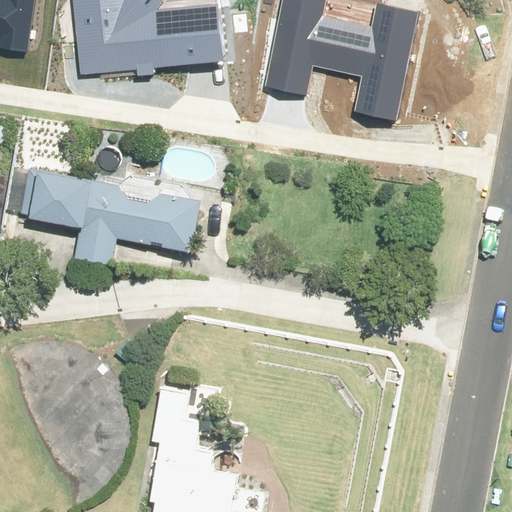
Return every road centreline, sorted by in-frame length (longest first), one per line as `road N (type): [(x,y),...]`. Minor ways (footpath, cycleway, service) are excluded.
road 1 (unknown): [(458,321),(251,276),(114,273),(0,284)]
road 2 (residential): [(511,173),(452,511)]
